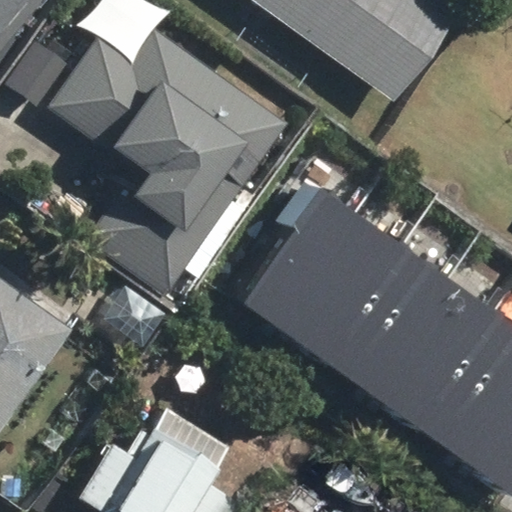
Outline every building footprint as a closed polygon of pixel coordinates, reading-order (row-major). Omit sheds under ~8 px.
[(0,0),(0,33),(28,0),(0,0)] [(158,292),(278,119),(144,27),(158,6),(149,0),(88,0),(74,20),(92,32),(40,108),(102,151),(88,171),(114,189),(80,238),(158,292)] [(443,5),(436,0),(248,0),(378,95),(443,5)] [(0,89),(28,108),(59,61),(25,38),(0,75),(0,89)] [(511,458),(511,378),(273,224),(208,325),(470,494),(511,458)] [(500,322),(504,324),(511,329),(511,265),(507,262),(478,304),(451,317),(463,340),(500,322)] [(0,410),(60,326),(0,283),(0,410)] [(101,439),(64,492),(94,511),(221,511),(230,498),(201,478),(208,467),(136,418),(115,448),(101,439)]
